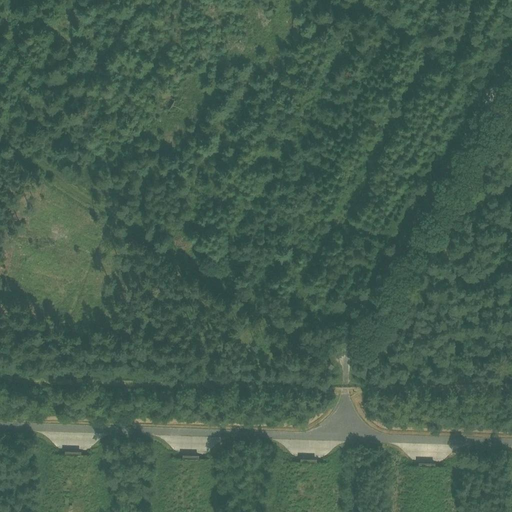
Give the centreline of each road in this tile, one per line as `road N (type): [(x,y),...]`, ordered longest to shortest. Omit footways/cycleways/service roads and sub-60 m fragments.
road 1 (track): [(344,370),(0,359)]
road 2 (track): [(344,370),(511,369)]
